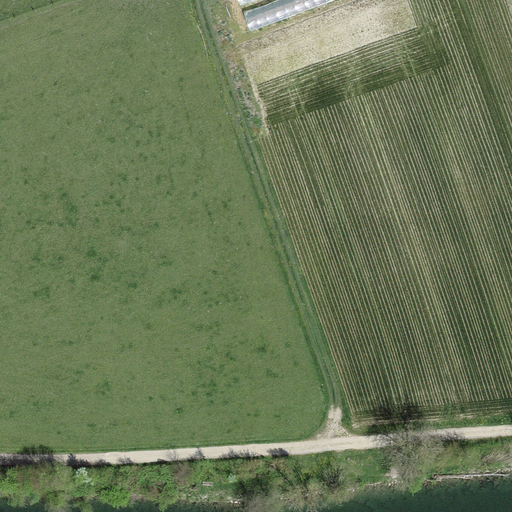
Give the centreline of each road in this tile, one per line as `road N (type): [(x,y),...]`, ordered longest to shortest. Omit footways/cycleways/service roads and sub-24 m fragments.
road 1 (track): [(196,0),(329,382),(340,443)]
road 2 (track): [(340,443),(113,459),(0,457)]
road 3 (track): [(511,430),(340,443)]
